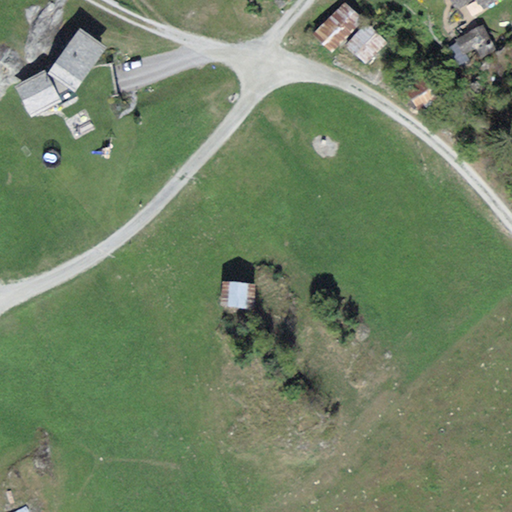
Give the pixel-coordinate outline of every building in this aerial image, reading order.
[(335,46),(366,15),(352,0),(320,31),(335,46)] [(469,0),(479,15),(503,0),(469,0)] [(354,37),(369,56),(392,37),(377,19),(354,37)] [(511,39),(511,38),(500,19),(473,32),(480,46),(496,38),(500,46),(511,39)] [(415,85),(430,105),(456,86),(441,66),(415,85)] [(53,67),(21,81),(32,107),(64,94),(53,67)] [(258,278),(228,277),(227,296),(257,298),(258,278)]
